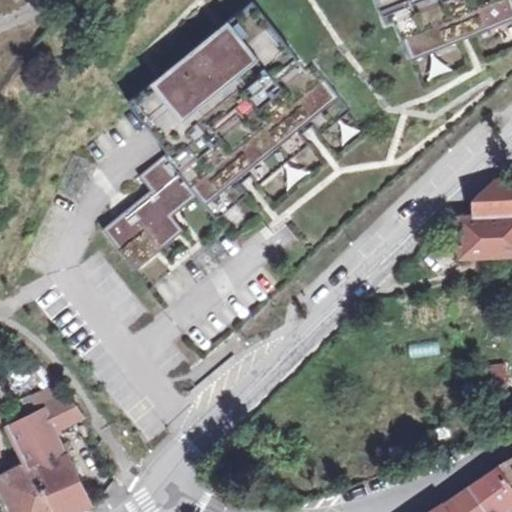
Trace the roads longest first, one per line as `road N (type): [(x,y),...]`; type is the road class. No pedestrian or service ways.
road 1 (secondary): [(170,476),(511,140)]
road 2 (tertiary): [(511,446),(377,511)]
